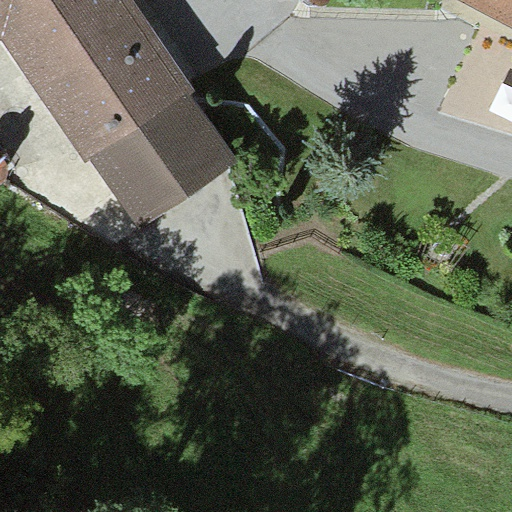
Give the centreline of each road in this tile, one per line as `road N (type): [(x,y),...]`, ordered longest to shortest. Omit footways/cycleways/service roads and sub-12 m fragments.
road 1 (track): [(511,381),(416,368),(275,304),(185,248)]
road 2 (track): [(259,0),(258,19),(456,143),(511,160)]
road 3 (track): [(0,109),(51,184),(122,241),(185,248)]
